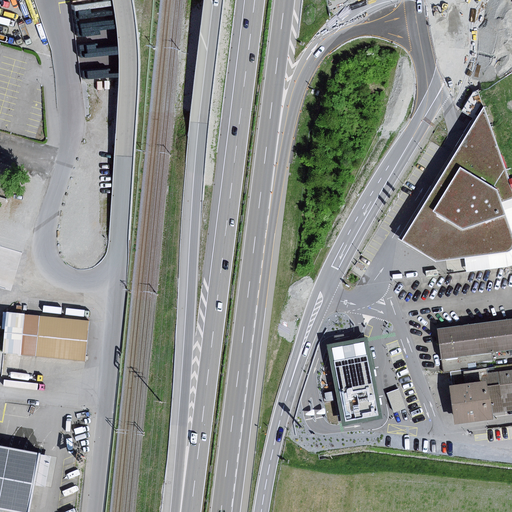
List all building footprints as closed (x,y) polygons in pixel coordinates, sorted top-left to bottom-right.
[(81,76),(117,72),(112,12),(84,14),(84,7),(75,8),(81,76)] [(484,107),(400,240),(436,262),(464,257),(503,251),(507,250),(510,248),(511,246),(511,243),(511,238),(502,203),(511,197),(511,191),(511,189),(484,107)] [(503,251),(464,257),(466,272),(511,265),(511,197),(502,203),(511,238),(511,243),(511,246),(510,248),(507,250),(503,251)] [(88,322),(7,313),(3,352),(83,361),(88,322)] [(511,320),(438,330),(443,374),(493,367),(491,352),(511,349),(511,320)] [(384,420),(368,338),(328,345),(343,427),(384,420)] [(487,370),(450,374),(456,424),(493,420),(492,413),(511,410),(511,370),(488,374),(487,370)] [(400,389),(387,393),(394,413),(407,409),(400,389)] [(413,427),(413,447),(429,447),(430,427),(413,427)] [(0,509),(14,511),(30,511),(36,484),(48,486),(53,457),(0,447),(0,509)]
